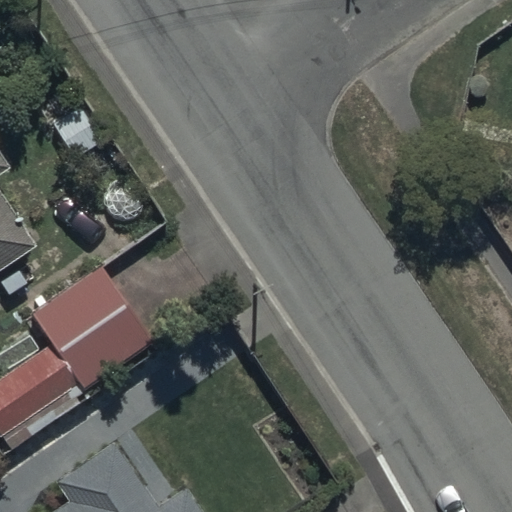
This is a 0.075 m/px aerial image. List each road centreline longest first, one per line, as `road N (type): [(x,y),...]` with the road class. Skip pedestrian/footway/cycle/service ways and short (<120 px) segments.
road 1 (tertiary): [(221,100),(467,511)]
road 2 (residential): [(221,100),(371,0)]
road 3 (tertiary): [(153,0),(221,100)]
